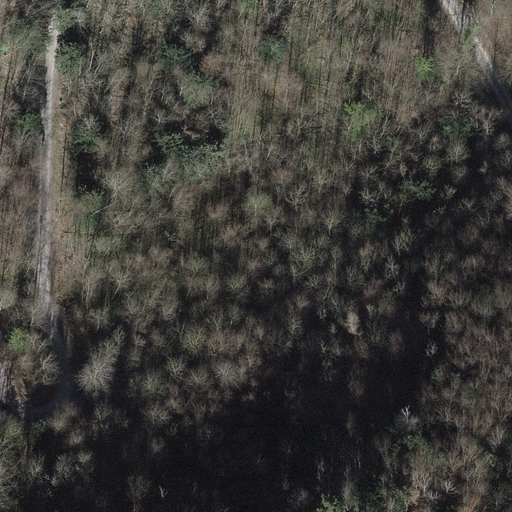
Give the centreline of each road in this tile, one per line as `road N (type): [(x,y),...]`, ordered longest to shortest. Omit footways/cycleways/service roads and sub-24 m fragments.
road 1 (track): [(0,385),(21,411),(40,415),(61,398),(64,368),(43,308),(42,248),(47,81),(60,0)]
road 2 (track): [(448,0),(511,107)]
